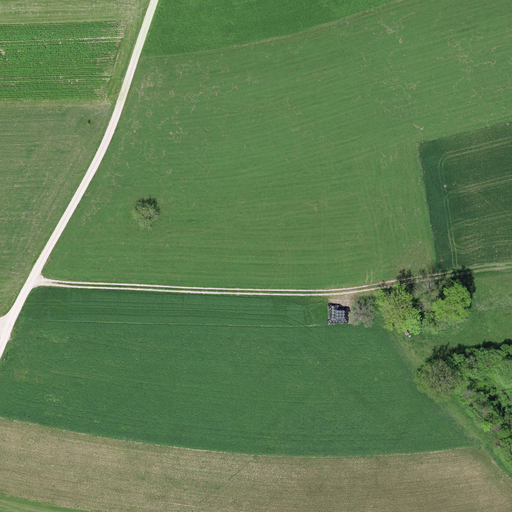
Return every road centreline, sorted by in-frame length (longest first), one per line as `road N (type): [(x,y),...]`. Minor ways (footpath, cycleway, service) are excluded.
road 1 (track): [(32,279),(307,293),(511,265)]
road 2 (track): [(154,0),(107,139),(8,324)]
